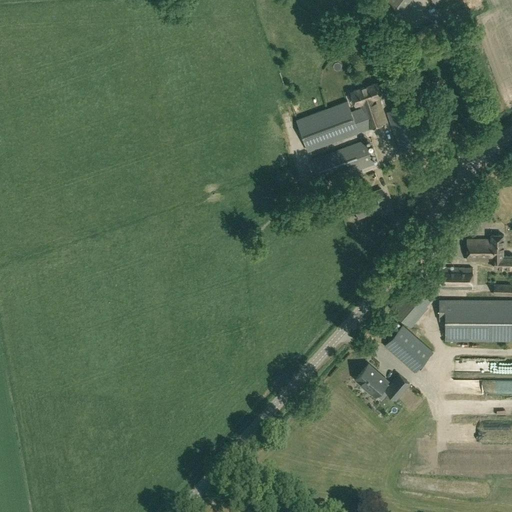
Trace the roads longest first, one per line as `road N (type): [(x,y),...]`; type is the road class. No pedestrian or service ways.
road 1 (tertiary): [(205,486),(407,262),(469,172),(511,134)]
road 2 (unknown): [(464,179),(376,0)]
